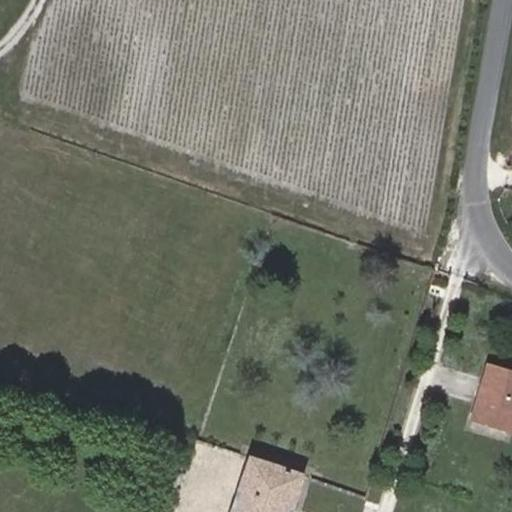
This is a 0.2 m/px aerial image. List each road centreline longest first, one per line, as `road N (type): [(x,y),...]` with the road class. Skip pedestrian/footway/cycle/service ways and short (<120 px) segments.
road 1 (unknown): [(484,191),(384,511)]
road 2 (unclassified): [(511,18),(484,191),(511,259)]
